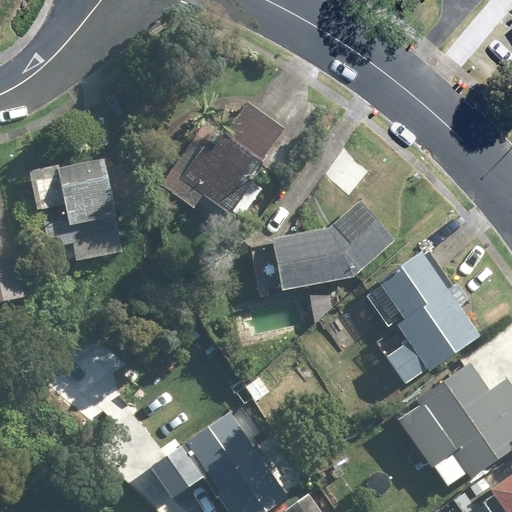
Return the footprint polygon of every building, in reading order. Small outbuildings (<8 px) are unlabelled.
[(235,212),(285,128),(223,91),(173,176),(235,212)] [(110,156),(35,171),(55,267),(130,251),(110,156)] [(267,241),(273,289),(360,278),(398,241),(362,204),(334,226),(267,241)] [(0,302),(13,300),(3,256),(0,242),(0,302)] [(448,289),(426,253),(386,281),(410,319),(400,325),(410,342),(389,355),(404,379),(478,334),(458,302),(468,296),(459,282),(448,289)] [(473,362),(398,416),(449,487),(471,471),(475,478),(511,451),(511,385),(506,378),(491,388),(473,362)] [(259,511),(287,493),(229,411),(155,467),(178,500),(214,475),(240,511),(259,511)] [(511,511),(511,473),(494,488),(511,510),(511,511)] [(321,511),(309,492),(287,506),(290,511),(321,511)]
